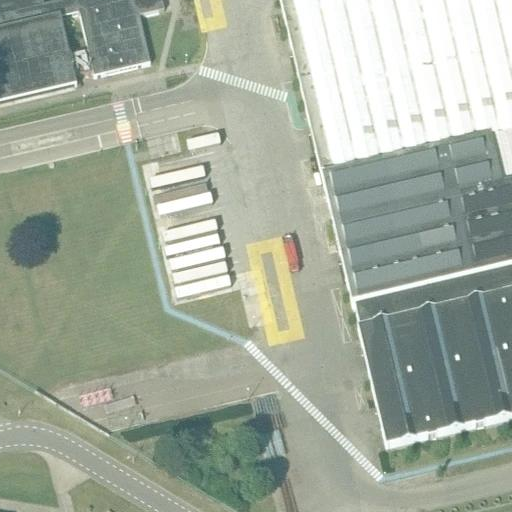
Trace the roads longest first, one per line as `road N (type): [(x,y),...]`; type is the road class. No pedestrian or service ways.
road 1 (unknown): [(315,350),(233,0)]
road 2 (unknown): [(315,350),(141,396),(39,435)]
road 3 (unknown): [(315,350),(340,439),(381,479),(457,493),(511,481)]
road 4 (unclassified): [(0,438),(55,440),(175,511)]
